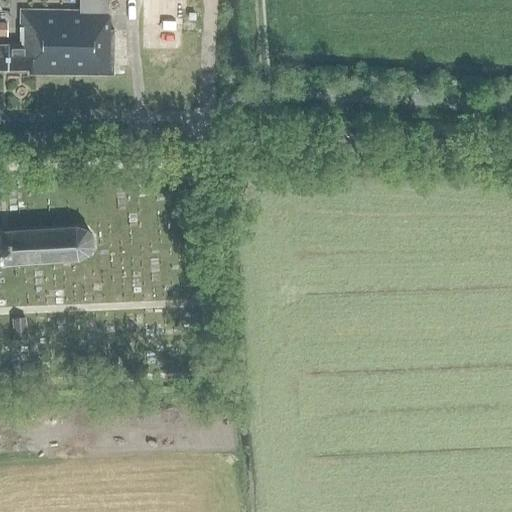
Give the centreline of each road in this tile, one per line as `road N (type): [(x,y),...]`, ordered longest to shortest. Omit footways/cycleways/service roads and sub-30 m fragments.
road 1 (secondary): [(203,139),(511,154)]
road 2 (secondary): [(0,142),(203,139)]
road 3 (unclassified): [(203,139),(210,0)]
